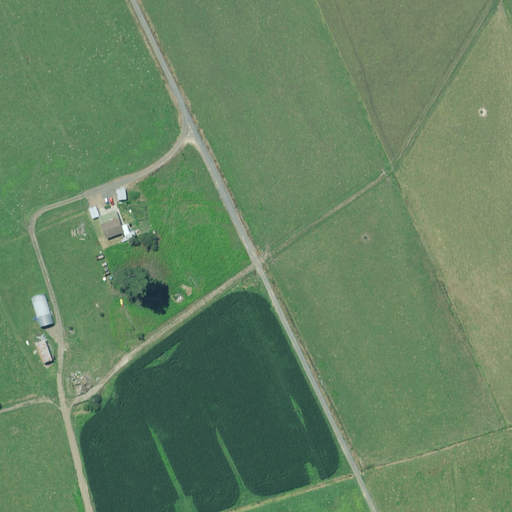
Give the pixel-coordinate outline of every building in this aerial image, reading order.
[(129,200),(129,189),(120,190),(121,200),(129,200)] [(102,217),(99,207),(92,209),(95,219),(102,217)] [(126,243),(131,241),(131,239),(139,236),(137,230),(132,232),(130,224),(125,226),(121,211),(102,217),(109,239),(123,235),(126,243)] [(56,324),(47,294),(33,299),(43,328),(56,324)] [(55,361),(48,340),(39,343),(46,364),(55,361)]
